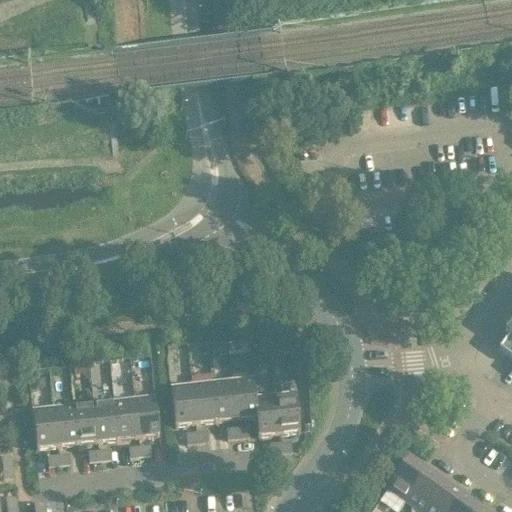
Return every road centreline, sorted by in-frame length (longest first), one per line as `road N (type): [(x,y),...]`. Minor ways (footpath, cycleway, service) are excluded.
road 1 (tertiary): [(0,277),(136,250),(195,222),(213,202)]
road 2 (residential): [(54,511),(52,487),(165,477),(184,465),(250,457)]
road 3 (tertiary): [(352,372),(336,322),(213,202)]
road 4 (tertiary): [(213,202),(183,0)]
road 5 (tertiary): [(291,511),(338,442),(352,372)]
road 6 (residential): [(511,498),(455,457),(493,398)]
